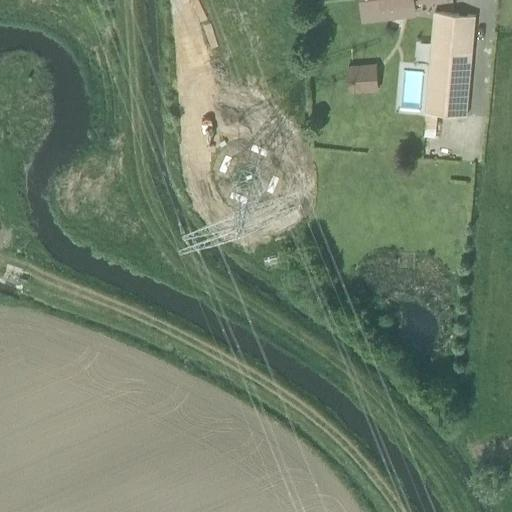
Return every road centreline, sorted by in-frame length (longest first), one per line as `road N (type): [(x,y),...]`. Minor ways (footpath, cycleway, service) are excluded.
road 1 (track): [(465,511),(452,482),(355,378),(181,261),(140,179),(129,0)]
road 2 (track): [(400,511),(333,433),(164,333),(0,266)]
